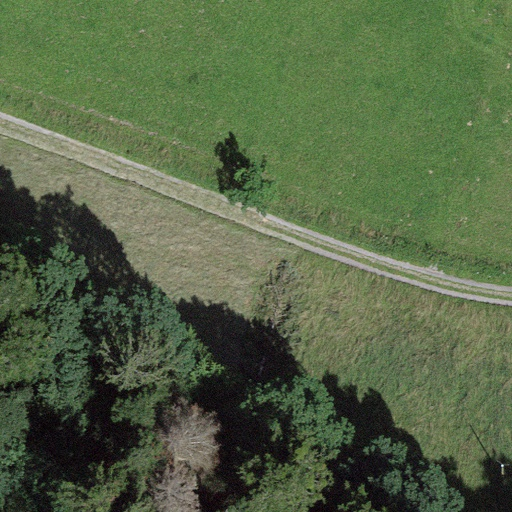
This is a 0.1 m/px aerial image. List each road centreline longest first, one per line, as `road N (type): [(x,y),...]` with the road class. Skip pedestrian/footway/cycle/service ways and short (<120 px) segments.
road 1 (track): [(511,294),(469,290),(296,238),(0,122)]
road 2 (track): [(291,511),(0,287)]
